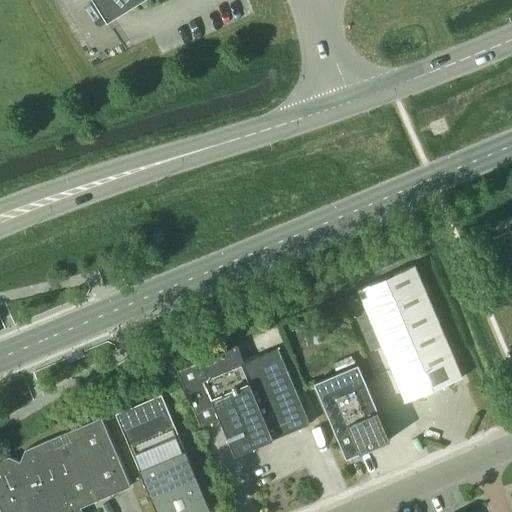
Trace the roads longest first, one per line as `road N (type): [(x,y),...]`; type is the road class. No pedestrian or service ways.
road 1 (tertiary): [(354,98),(0,217)]
road 2 (residential): [(355,511),(511,444)]
road 3 (tertiary): [(511,39),(354,98)]
